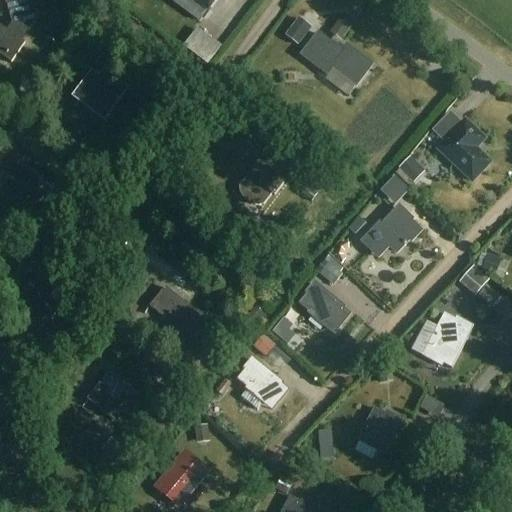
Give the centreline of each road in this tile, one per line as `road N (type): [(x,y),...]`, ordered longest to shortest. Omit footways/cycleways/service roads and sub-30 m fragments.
road 1 (unclassified): [(511,79),(405,0)]
road 2 (track): [(0,387),(36,511)]
